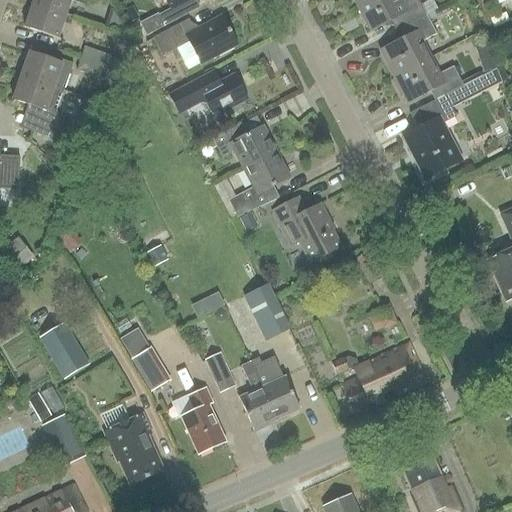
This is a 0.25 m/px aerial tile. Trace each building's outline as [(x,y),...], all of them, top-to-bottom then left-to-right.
[(32,0),(30,9),(64,20),(70,3),(86,8),(88,0),(32,0)] [(158,12),(140,21),(146,34),(147,35),(200,8),(199,6),(195,0),(166,0),(168,4),(170,7),(158,13),(158,12)] [(369,0),(355,7),(358,12),(369,34),(389,24),(394,33),(398,31),(426,18),(438,11),(433,1),(421,7),(417,0),(414,0),(403,6),(400,0),(369,0)] [(134,7),(122,13),(129,25),(140,19),(134,7)] [(64,20),(30,9),(23,31),(58,42),(64,20)] [(190,19),(154,38),(161,51),(187,38),(201,65),(238,45),(223,17),(196,31),(190,19)] [(403,43),(380,54),(393,79),(434,58),(426,42),(436,37),(426,18),(398,31),(403,43)] [(128,29),(135,42),(142,39),(135,26),(128,29)] [(80,63),(106,71),(111,57),(85,48),(80,63)] [(29,53),(22,75),(55,85),(56,83),(64,86),(71,63),(62,60),(61,63),(29,53)] [(486,59),(480,61),(484,72),(496,68),(492,57),(486,59)] [(434,58),(393,79),(406,104),(431,92),(436,101),(446,96),(464,87),(454,67),(442,74),(434,58)] [(106,71),(80,63),(78,70),(103,79),(106,71)] [(22,75),(14,99),(29,104),(26,112),(32,119),(36,121),(32,132),(55,139),(62,114),(55,112),(64,86),(56,83),(55,85),(22,75)] [(170,94),(172,99),(180,113),(206,99),(215,117),(247,100),(234,75),(212,86),(206,75),(170,94)] [(482,78),(464,87),(466,90),(468,96),(487,87),(485,84),(482,78)] [(419,129),(404,137),(425,179),(461,161),(442,124),(457,116),(451,105),(446,96),(436,101),(411,114),(419,129)] [(102,116),(96,133),(105,136),(114,120),(102,116)] [(237,148),(251,173),(280,158),(263,126),(247,134),(241,123),(213,137),(223,156),(237,148)] [(0,192),(9,193),(18,193),(20,158),(11,157),(0,156),(0,192)] [(242,191),(243,193),(224,203),(233,220),(279,196),(274,185),(290,177),(280,158),(251,173),(256,184),(242,191)] [(341,248),(319,205),(306,212),(299,198),(272,212),(290,247),(299,243),(310,264),(341,248)] [(511,244),(511,249),(486,261),(504,300),(511,296),(511,208),(499,214),(511,244)] [(258,227),(251,213),(238,220),(245,234),(258,227)] [(19,239),(0,253),(0,261),(11,276),(34,258),(19,239)] [(161,247),(147,254),(155,269),(168,262),(161,247)] [(369,252),(355,260),(369,286),(383,278),(369,252)] [(267,285),(244,297),(266,342),(289,331),(267,285)] [(397,324),(389,305),(368,313),(376,333),(397,324)] [(39,339),(63,380),(88,365),(64,324),(39,339)] [(170,381),(151,348),(131,360),(150,393),(170,381)] [(345,390),(356,413),(375,404),(377,410),(387,405),(384,396),(397,390),(401,399),(429,386),(411,349),(361,373),(357,363),(350,360),(334,368),(339,379),(351,374),(357,374),(361,383),(345,390)] [(236,386),(220,354),(205,361),(220,394),(236,386)] [(258,361),(250,365),(264,391),(278,420),(300,410),(286,380),(285,381),(274,358),(259,365),(258,361)] [(250,365),(241,370),(247,384),(252,396),(241,401),(255,431),(278,420),(264,391),(250,365)] [(24,396),(40,423),(62,410),(46,383),(24,396)] [(194,413),(181,419),(199,456),(225,444),(218,428),(221,426),(216,415),(212,417),(207,406),(212,404),(205,390),(187,398),(194,413)] [(86,457),(64,415),(41,427),(63,469),(86,457)] [(133,488),(162,475),(147,440),(154,436),(146,417),(107,434),(120,465),(123,464),(133,488)] [(414,511),(459,511),(463,510),(453,487),(446,490),(433,460),(404,473),(413,496),(408,498),(414,511)] [(86,511),(77,490),(28,511),(86,511)] [(325,511),(357,511),(351,498),(324,509),(325,511)]
